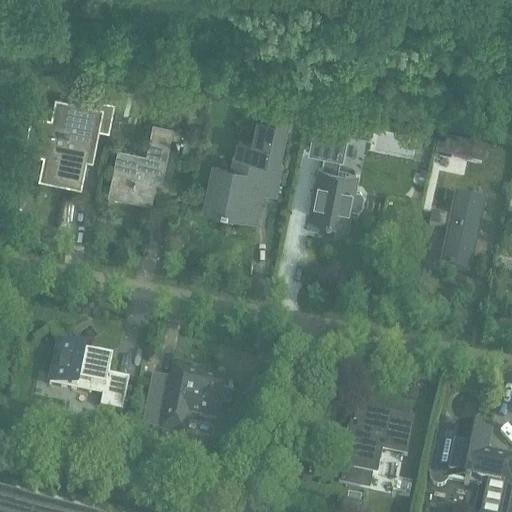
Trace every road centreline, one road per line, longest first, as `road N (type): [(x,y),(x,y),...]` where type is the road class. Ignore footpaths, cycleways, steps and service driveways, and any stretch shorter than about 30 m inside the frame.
road 1 (residential): [(324,327),(0,261)]
road 2 (residential): [(244,511),(324,327)]
road 3 (residential): [(511,366),(324,327)]
